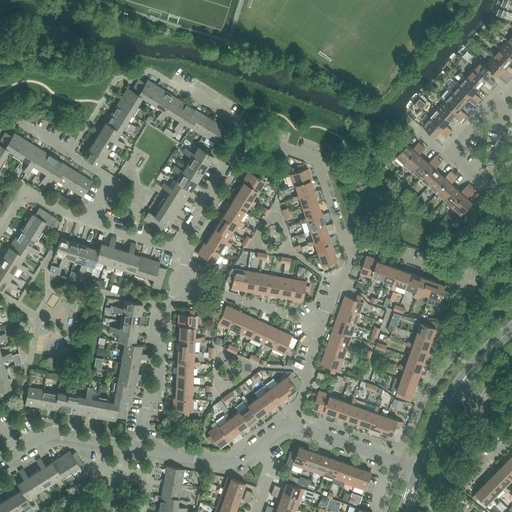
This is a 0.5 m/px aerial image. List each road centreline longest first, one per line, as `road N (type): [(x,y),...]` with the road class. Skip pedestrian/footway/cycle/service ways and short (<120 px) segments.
road 1 (residential): [(253,135),(139,72),(119,80),(70,154)]
road 2 (residential): [(142,450),(186,251)]
road 3 (residential): [(346,243),(470,283),(476,253),(503,240)]
road 4 (residential): [(346,243),(319,167),(253,135)]
road 5 (residential): [(495,193),(449,152),(485,109),(502,105)]
road 6 (residential): [(186,251),(253,135)]
road 7 (residential): [(296,424),(421,471)]
road 8 (residential): [(142,450),(227,463),(260,448)]
